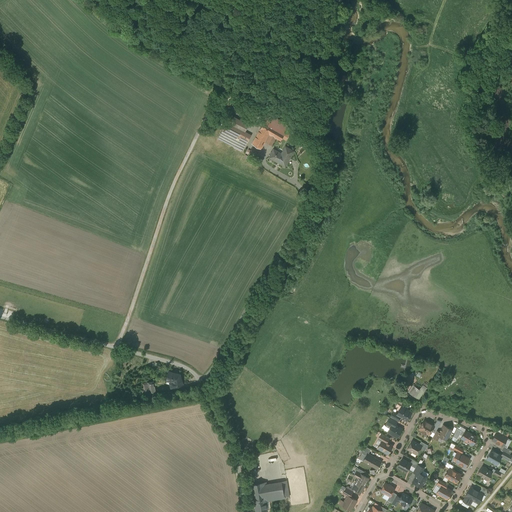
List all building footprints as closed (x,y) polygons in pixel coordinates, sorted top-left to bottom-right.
[(269,113),(264,121),(285,133),(289,125),(269,113)] [(249,124),(230,115),(218,138),(242,150),(251,135),(245,132),(249,124)] [(285,133),(264,121),(252,143),(261,149),(269,134),(280,140),(285,133)] [(282,153),(274,149),(269,157),(278,162),(279,161),(281,162),(281,163),(285,165),(293,151),(286,146),(282,153)] [(180,373),(168,371),(166,380),(172,381),(174,386),(183,384),(180,373)] [(153,381),(143,383),(145,396),(151,395),(151,394),(150,393),(149,386),(154,385),(153,381)] [(410,393),(419,399),(427,387),(423,385),(420,390),(415,386),(410,393)] [(411,412),(401,406),(397,414),(396,415),(400,417),(406,420),(411,412)] [(397,414),(393,412),(390,416),(397,421),(398,421),(400,417),(396,415),(397,414)] [(397,421),(390,416),(386,424),(391,426),(392,424),(395,425),(397,421)] [(428,423),(424,420),(421,424),(420,424),(419,427),(419,428),(419,429),(429,434),(431,431),(434,426),(431,424),(428,423),(428,422),(428,423)] [(395,425),(392,424),(391,426),(387,432),(392,434),(392,435),(395,437),(396,437),(397,437),(401,429),(395,425)] [(451,430),(443,425),(442,428),(441,428),(439,432),(437,435),(440,436),(446,439),(447,438),(448,438),(449,435),(449,434),(451,430)] [(459,436),(461,438),(464,432),(457,428),(453,436),(457,439),(459,436)] [(472,434),(465,430),(464,432),(461,438),(466,441),(468,443),(469,443),(470,442),(473,444),(476,438),(471,435),(472,434)] [(503,435),(497,431),(492,440),(502,446),(507,437),(503,435)] [(389,438),(381,433),(378,438),(382,440),(386,442),(389,438)] [(511,440),(507,437),(502,446),(503,446),(504,446),(507,448),(511,440)] [(386,442),(382,440),(377,448),(387,454),(392,445),(386,442)] [(416,442),(415,443),(415,442),(412,441),(407,449),(408,449),(408,450),(411,452),(412,451),(417,454),(420,448),(421,446),(419,445),(418,444),(416,442)] [(428,445),(421,441),(419,445),(421,446),(420,448),(425,451),(428,445)] [(364,446),(361,452),(366,455),(367,453),(368,454),(371,449),(364,446)] [(507,448),(504,446),(501,450),(503,451),(504,451),(509,454),(511,450),(507,448)] [(501,455),(491,450),(486,459),(494,463),(495,462),(497,462),(498,462),(501,455)] [(509,454),(504,451),(503,451),(501,455),(509,460),(511,456),(509,454)] [(368,454),(367,453),(366,455),(363,461),(377,469),(381,461),(375,458),(375,457),(368,454)] [(469,459),(460,453),(455,462),(464,467),(469,459)] [(410,463),(402,459),(397,467),(406,471),(410,465),(411,464),(410,463)] [(418,463),(412,459),(410,463),(411,464),(410,465),(415,468),(417,464),(418,463)] [(424,468),(417,464),(415,468),(413,472),(417,474),(418,472),(420,474),(422,470),(424,468)] [(491,472),(482,466),(478,474),(481,476),(482,477),(484,478),(485,478),(487,479),(491,472)] [(452,470),(449,468),(445,476),(448,478),(448,479),(451,480),(452,480),(456,482),(460,474),(455,471),(455,470),(453,469),(452,470)] [(362,475),(357,471),(356,472),(354,476),(358,478),(355,482),(356,483),(353,488),(361,492),(368,478),(362,475)] [(420,474),(418,472),(417,474),(413,482),(421,486),(426,477),(420,474)] [(286,481),(266,484),(266,482),(251,485),(254,498),(264,496),(265,501),(289,497),(286,481)] [(394,488),(385,483),(380,490),(381,491),(381,492),(384,494),(385,493),(389,496),(390,496),(392,492),(394,488)] [(445,487),(441,485),(440,486),(436,493),(446,499),(451,490),(445,487)] [(353,491),(346,487),(342,493),(343,494),(343,493),(347,495),(348,495),(350,496),(353,491)] [(479,492),(470,487),(465,496),(466,496),(463,501),(470,504),(472,500),(478,503),(483,494),(479,492)] [(490,492),(482,487),(479,492),(483,494),(486,496),(490,492)] [(392,492),(390,496),(389,496),(387,500),(392,503),(396,495),(397,494),(392,492)] [(412,498),(403,493),(400,497),(398,501),(401,502),(401,503),(404,505),(405,504),(408,506),(412,498)] [(350,496),(348,495),(347,495),(342,505),(350,510),(356,500),(350,496)] [(396,495),(392,503),(396,505),(398,501),(400,497),(396,495)] [(264,496),(254,498),(255,511),(261,511),(267,511),(265,501),(264,496)] [(433,511),(434,511),(421,503),(416,511),(433,511)]
